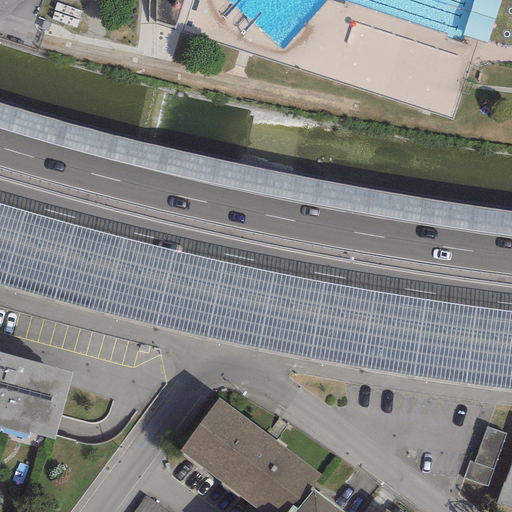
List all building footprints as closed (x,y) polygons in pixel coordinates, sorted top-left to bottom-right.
[(179,0),(146,0),(146,6),(149,26),(170,31),(179,0)] [(500,0),(469,0),(457,37),(485,47),(500,0)] [(72,372),(0,353),(0,427),(28,435),(29,432),(54,439),(72,372)] [(319,475),(218,399),(178,451),(257,511),(285,511),(291,506),(297,509),(312,490),(309,489),(319,475)] [(506,435),(485,427),(472,462),(469,461),(462,479),(486,488),(506,435)] [(511,456),(495,504),(511,509),(511,456)] [(341,511),(312,490),(297,509),(291,506),(285,511),(341,511)] [(166,511),(145,496),(132,511),(166,511)]
